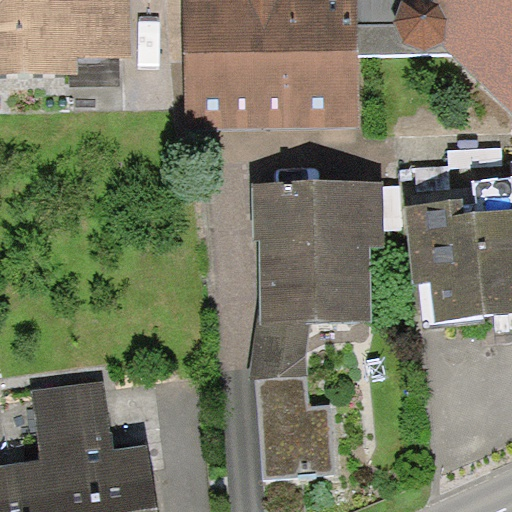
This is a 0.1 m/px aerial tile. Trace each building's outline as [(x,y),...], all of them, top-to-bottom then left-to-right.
[(0,0),(0,74),(80,73),(74,59),(133,58),(132,0),(0,0)] [(185,0),(187,124),(345,122),(363,120),(361,57),(450,54),(443,47),(426,54),(405,45),(398,25),(404,5),(405,0),(185,0)] [(414,0),(404,5),(398,25),(405,45),(426,54),(443,47),(450,54),(511,114),(511,0),(439,0),(438,1),(435,0),(414,0)] [(511,179),(476,183),(479,216),(459,218),(458,213),(409,217),(414,288),(423,287),(426,328),(511,321),(511,179)] [(308,354),(313,325),(375,323),(373,249),(385,249),(383,183),(254,187),(255,244),(262,244),(261,326),(257,380),(309,377),(308,354)] [(309,377),(257,380),(265,482),(338,477),(332,407),(312,408),(309,377)] [(44,463),(0,466),(0,511),(161,511),(153,447),(115,452),(106,385),(35,395),(44,463)]
